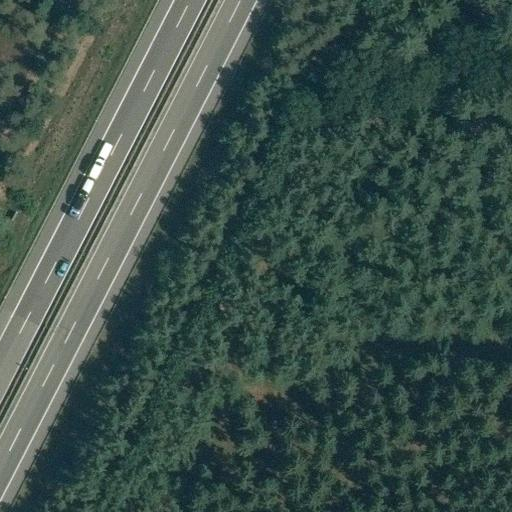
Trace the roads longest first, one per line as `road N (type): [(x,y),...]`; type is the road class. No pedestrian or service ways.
road 1 (motorway): [(0,468),(241,0)]
road 2 (motorway): [(192,0),(0,375)]
